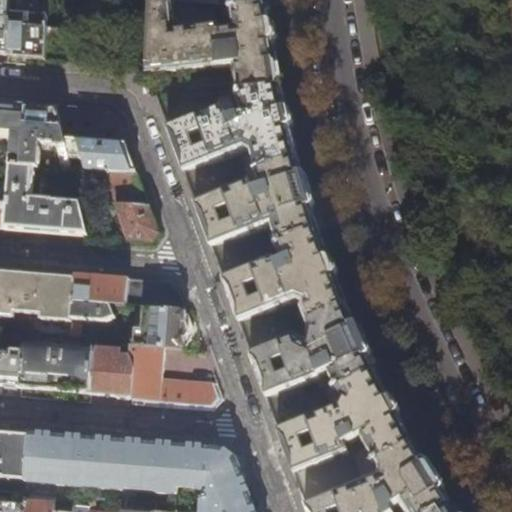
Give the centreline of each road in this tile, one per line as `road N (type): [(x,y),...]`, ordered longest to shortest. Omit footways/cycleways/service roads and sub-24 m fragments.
road 1 (residential): [(511,487),(411,309),(371,194),(328,0)]
road 2 (residential): [(190,254),(127,101),(103,88),(0,79)]
road 3 (residential): [(0,411),(225,428),(248,421)]
road 4 (residential): [(0,249),(168,262),(190,254)]
road 5 (residential): [(248,421),(190,254)]
